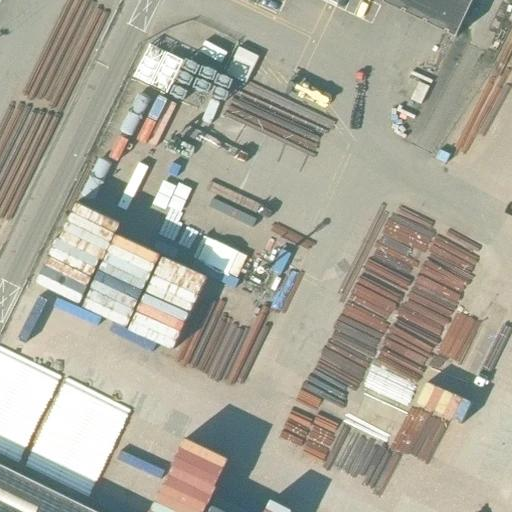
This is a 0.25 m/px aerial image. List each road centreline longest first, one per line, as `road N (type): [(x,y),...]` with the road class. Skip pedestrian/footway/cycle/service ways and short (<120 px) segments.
road 1 (unknown): [(19,323),(247,417),(444,511)]
road 2 (unclassified): [(0,275),(136,0)]
